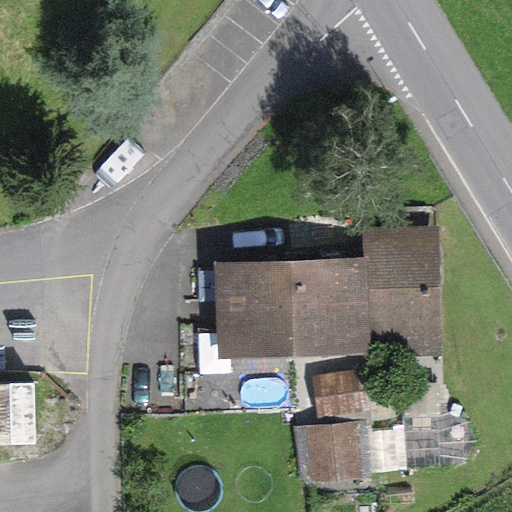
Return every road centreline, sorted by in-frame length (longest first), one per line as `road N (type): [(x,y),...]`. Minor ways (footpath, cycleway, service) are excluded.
road 1 (residential): [(356,0),(179,190),(106,378),(112,511)]
road 2 (secondary): [(511,211),(383,0)]
